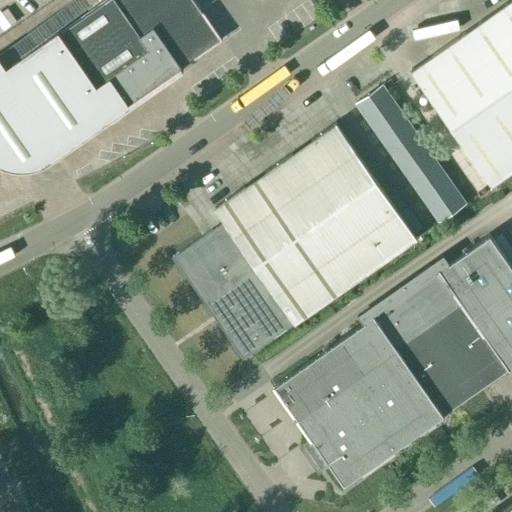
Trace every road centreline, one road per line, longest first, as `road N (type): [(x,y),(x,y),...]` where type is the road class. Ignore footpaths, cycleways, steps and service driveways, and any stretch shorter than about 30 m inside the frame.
road 1 (unclassified): [(79,223),(397,0)]
road 2 (unknown): [(202,403),(511,197)]
road 3 (unclassified): [(277,511),(79,223)]
road 4 (unclassified): [(401,511),(511,434)]
